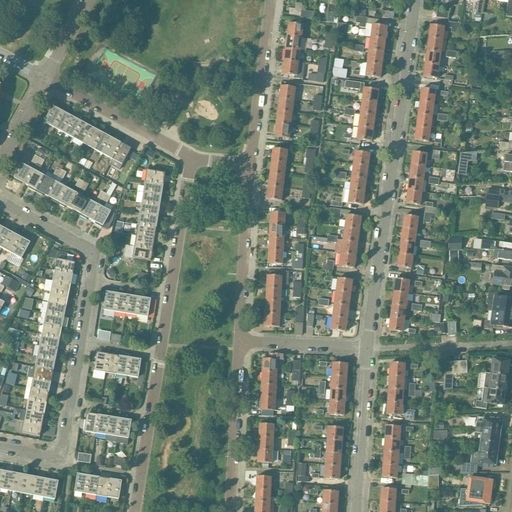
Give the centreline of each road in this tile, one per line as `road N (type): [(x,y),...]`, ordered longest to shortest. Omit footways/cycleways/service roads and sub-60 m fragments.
road 1 (residential): [(0,449),(48,458),(64,447),(92,265),(84,247),(0,202)]
road 2 (residential): [(135,511),(191,157)]
road 3 (residential): [(366,348),(414,0)]
road 4 (residential): [(238,340),(249,164)]
road 5 (residential): [(230,511),(238,340)]
road 6 (residential): [(249,164),(270,0)]
road 7 (residential): [(191,157),(45,81)]
road 8 (residential): [(356,511),(366,348)]
road 9 (residential): [(366,348),(238,340)]
